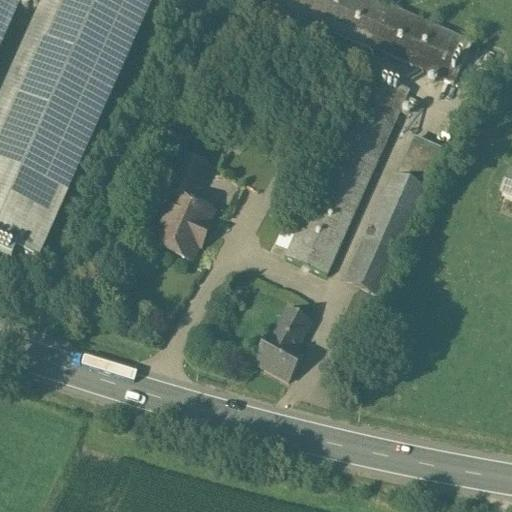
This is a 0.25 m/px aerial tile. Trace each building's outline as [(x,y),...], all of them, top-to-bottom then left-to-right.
[(0,0),(0,56),(25,0),(46,0),(0,104),(0,261),(12,267),(17,255),(37,264),(37,263),(39,264),(156,0),(0,0)] [(472,44),(368,0),(274,0),(272,7),(454,85),(472,44)] [(368,75),(285,261),(327,279),(410,94),(368,75)] [(443,155),(414,143),(398,180),(426,192),(443,155)] [(208,171),(183,159),(166,197),(175,201),(176,199),(192,207),(208,171)] [(511,171),(510,171),(501,193),(511,197),(511,171)] [(394,178),(346,287),(358,293),(325,368),(347,377),(364,338),(367,339),(383,303),(378,301),(426,192),(398,180),(394,178)] [(192,207),(176,199),(175,201),(154,249),(190,265),(197,249),(201,251),(209,233),(205,231),(212,215),(192,207)] [(288,315),(273,341),(270,339),(254,367),(289,386),(304,359),(296,354),(311,327),(288,315)]
